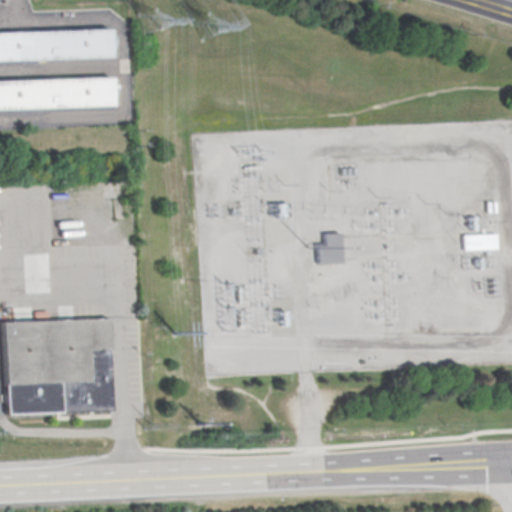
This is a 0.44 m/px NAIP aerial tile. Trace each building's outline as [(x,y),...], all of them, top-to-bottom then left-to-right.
[(0,60),(0,32),(108,27),(109,55),(0,60)] [(0,108),(0,81),(108,77),(109,104),(0,108)] [(340,232),(342,263),(319,265),(317,245),(325,245),(325,233),(340,232)] [(493,233),(460,234),(460,249),(493,248),(493,233)] [(2,322),(109,318),(113,409),(5,413),(2,322)]
